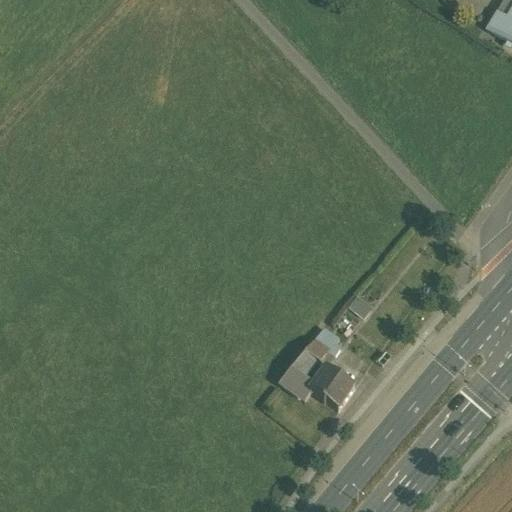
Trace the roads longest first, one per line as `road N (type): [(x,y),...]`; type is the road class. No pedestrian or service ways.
road 1 (unclassified): [(239,0),(461,237),(503,245)]
road 2 (primary): [(511,288),(325,511)]
road 3 (track): [(134,0),(0,136)]
road 4 (primary): [(393,511),(511,374)]
